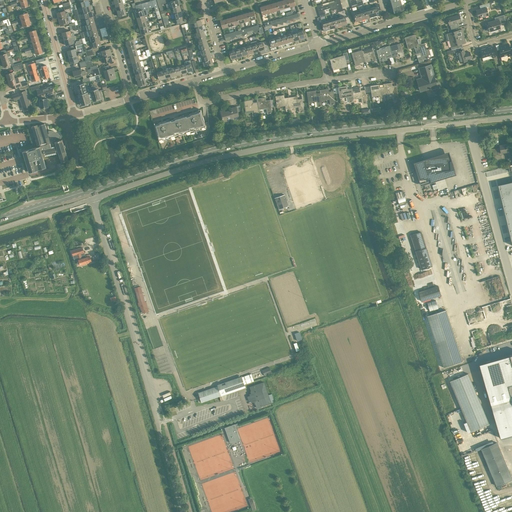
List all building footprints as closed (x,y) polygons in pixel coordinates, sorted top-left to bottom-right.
[(82,8),(90,6),(88,0),(87,0),(80,2),(81,6),(80,6),(81,8),(82,8)] [(155,0),(135,6),(136,9),(137,11),(137,12),(143,10),(154,7),(155,11),(155,12),(156,12),(159,11),(155,0)] [(169,3),(167,3),(169,9),(172,8),(180,6),(179,5),(181,4),(180,1),(178,2),(177,0),(176,0),(174,1),(171,2),(170,2),(169,3)] [(277,3),(279,10),(280,12),(285,11),(285,8),(282,1),(277,3)] [(486,8),(490,7),(489,3),(479,6),(480,9),(476,10),(479,18),(488,15),(486,8)] [(373,16),(379,15),(382,14),(379,4),(376,5),(377,7),(371,9),(373,16)] [(402,5),(392,7),(394,13),(405,10),(403,4),(402,5)] [(84,14),(91,11),(90,6),(82,8),(84,14)] [(124,9),(117,11),(119,17),(126,15),(124,9)] [(143,10),(137,12),(135,12),(137,18),(144,16),(143,10)] [(57,13),(59,19),(66,17),(69,16),(68,13),(66,13),(66,11),(65,11),(64,11),(57,13)] [(91,11),(84,14),(85,19),(93,17),(91,11)] [(362,20),(360,12),(354,14),(356,21),(362,20)] [(22,21),(29,19),(28,13),(20,15),(22,21)] [(451,30),(458,27),(457,23),(461,22),(459,15),(447,18),(449,26),(450,25),(451,30)] [(499,24),(506,22),(504,15),(494,18),(495,21),(488,23),(489,27),(488,27),(489,32),(500,29),(499,24)] [(339,18),(341,26),(347,24),(345,16),(339,18)] [(66,17),(59,19),(60,25),(69,23),(68,21),(67,21),(66,17)] [(226,20),(228,27),(232,26),(232,27),(234,27),(231,18),(226,20)] [(333,20),(335,27),(341,26),(339,18),(333,20)] [(29,19),(22,21),(23,27),(31,25),(29,19)] [(194,28),(202,26),(201,20),(193,22),(194,28)] [(148,21),(146,22),(138,24),(140,29),(148,27),(147,27),(150,26),(148,21)] [(330,29),(327,21),(321,23),(321,24),(319,24),(321,31),(323,30),(324,31),(330,29)] [(89,31),(96,29),(95,23),(87,25),(89,31)] [(458,27),(451,30),(448,30),(448,33),(447,34),(449,40),(464,36),(462,29),(459,30),(458,27)] [(90,37),(98,34),(96,29),(89,31),(90,37)] [(64,39),(72,37),(74,36),(73,32),(70,33),(70,31),(63,33),(64,39)] [(418,45),(421,44),(419,38),(417,39),(415,34),(405,38),(408,49),(414,47),(415,48),(418,47),(418,45)] [(74,36),(72,37),(64,39),(66,45),(73,43),(72,41),(75,40),(74,36)] [(464,36),(449,40),(452,50),(461,47),(462,47),(462,44),(466,43),(464,36)] [(199,45),(207,42),(206,37),(198,39),(199,45)] [(251,45),(254,53),(259,51),(257,44),(256,41),(251,42),(251,45)] [(257,44),(259,51),(265,49),(263,42),(257,44)] [(393,57),(393,58),(400,56),(400,57),(404,56),(400,43),(390,46),(393,57)] [(418,47),(415,48),(416,54),(420,53),(421,56),(417,57),(419,63),(423,62),(423,59),(431,57),(429,49),(426,50),(424,43),(421,44),(418,45),(418,47)] [(511,55),(511,48),(510,49),(508,44),(499,46),(498,44),(495,45),(497,51),(499,50),(501,58),(511,55)] [(380,60),(382,60),(383,61),(387,60),(387,59),(393,57),(390,46),(390,45),(379,49),(377,50),(380,60)] [(480,50),(482,58),(491,55),(492,58),(495,57),(492,46),(480,50)] [(461,47),(452,50),(446,51),(447,55),(457,52),(460,63),(467,61),(467,60),(471,58),(470,52),(465,54),(464,50),(463,50),(462,47),(461,47)] [(365,61),(366,62),(372,60),(372,62),(376,61),(373,48),(362,51),(365,61)] [(72,57),(77,55),(76,52),(76,51),(76,49),(67,51),(69,57),(72,57)] [(100,58),(111,55),(109,49),(100,52),(101,55),(100,57),(100,58)] [(362,51),(362,50),(351,53),(355,66),(359,65),(359,63),(365,61),(362,51)] [(0,56),(2,61),(10,59),(12,58),(10,52),(0,56)] [(346,60),(349,59),(347,52),(343,53),(343,56),(330,60),(333,71),(347,66),(346,60)] [(202,62),(204,61),(212,59),(210,54),(203,56),(200,57),(202,62)] [(77,55),(72,57),(69,57),(71,63),(78,61),(79,61),(78,58),(77,59),(77,55)] [(111,55),(100,58),(101,61),(104,60),(105,63),(113,61),(111,55)] [(10,59),(2,61),(4,67),(14,64),(12,58),(10,59)] [(185,65),(187,72),(193,71),(190,60),(184,62),(185,65)] [(35,63),(28,65),(32,82),(40,80),(39,76),(42,75),(43,79),(50,77),(46,65),(41,67),(40,65),(36,66),(35,63)] [(430,88),(431,89),(437,87),(431,64),(419,68),(422,78),(417,79),(420,91),(430,88)] [(144,67),(142,67),(134,69),(136,75),(145,72),(144,67)] [(107,81),(116,78),(113,68),(104,71),(107,81)] [(168,69),(170,77),(176,75),(174,68),(168,69)] [(80,69),(73,71),(75,78),(82,76),(83,76),(86,75),(85,71),(82,71),(81,69),(80,69)] [(8,80),(14,78),(13,72),(6,74),(8,80)] [(137,81),(145,78),(147,78),(145,72),(136,75),(137,81)] [(16,84),(14,78),(8,80),(10,86),(12,86),(12,89),(20,86),(21,87),(24,86),(24,83),(20,84),(19,83),(16,84)] [(78,85),(77,85),(79,95),(87,93),(87,92),(91,91),(90,87),(85,88),(84,83),(82,84),(81,83),(78,84),(78,85)] [(385,95),(393,94),(394,99),(399,98),(397,85),(393,86),(392,83),(383,84),(383,87),(385,95)] [(385,95),(383,87),(380,88),(379,84),(370,86),(372,97),(380,96),(381,101),(386,100),(385,95)] [(40,89),(39,85),(31,88),(32,91),(36,89),(39,98),(40,98),(40,99),(44,99),(44,96),(47,96),(47,98),(56,95),(55,93),(54,93),(52,87),(46,88),(46,87),(40,89)] [(353,99),(352,89),(348,89),(347,86),(338,87),(340,98),(348,97),(349,102),(354,102),(354,99),(353,99)] [(353,99),(354,99),(362,98),(362,104),(367,103),(365,90),(361,90),(360,87),(352,89),(353,99)] [(79,95),(78,95),(81,105),(85,104),(84,104),(87,103),(87,104),(91,103),(90,101),(94,100),(94,101),(101,99),(100,96),(101,95),(100,92),(99,92),(98,89),(91,91),(87,92),(87,93),(79,95)] [(321,101),(322,101),(330,100),(331,105),(335,105),(333,91),(329,92),(329,89),(320,90),(320,93),(321,101)] [(24,111),(31,109),(26,91),(18,93),(19,94),(13,96),(14,100),(20,98),(24,111)] [(321,101),(320,93),(316,94),(316,91),(307,92),(308,103),(317,102),(318,107),(322,106),(322,101),(321,101)] [(291,111),(290,108),(289,97),(285,98),(284,95),(275,96),(277,107),(285,106),(286,112),(291,111)] [(44,99),(40,99),(40,108),(48,107),(47,98),(47,96),(44,96),(44,99)] [(298,99),(298,96),(289,97),(290,108),(299,107),(300,113),(304,112),(302,99),(298,99)] [(257,102),(258,110),(267,109),(267,114),(272,113),(270,100),(266,100),(266,97),(257,99),(257,102)] [(179,108),(196,103),(195,98),(177,103),(179,108)] [(253,99),(244,101),(245,112),(254,111),(255,116),(259,115),(258,110),(257,102),(253,102),(253,99)] [(227,119),(239,116),(237,107),(231,108),(232,110),(225,112),(225,110),(220,111),(224,122),(227,121),(227,119)] [(155,125),(156,130),(157,135),(159,142),(206,129),(204,121),(203,116),(203,117),(201,112),(197,113),(197,112),(194,113),(194,114),(193,114),(192,113),(189,114),(189,115),(182,117),(182,116),(178,117),(179,118),(177,118),(174,118),(174,119),(170,120),(166,121),(163,122),(162,123),(161,122),(158,123),(158,124),(155,125)] [(60,135),(58,133),(57,135),(54,133),(54,132),(51,131),(48,131),(49,134),(48,134),(44,123),(37,126),(37,125),(32,126),(34,133),(32,133),(33,137),(35,136),(38,147),(33,148),(30,149),(23,151),(23,152),(29,172),(37,170),(39,169),(39,170),(46,167),(43,157),(59,153),(61,162),(68,160),(65,148),(66,148),(65,145),(64,145),(62,139),(59,140),(59,139),(61,138),(60,135)] [(506,144),(499,145),(500,148),(497,148),(498,155),(502,155),(502,153),(507,152),(506,144)] [(451,159),(451,157),(424,160),(424,159),(418,161),(418,162),(414,163),(416,170),(418,177),(419,184),(428,183),(438,180),(455,174),(453,166),(451,159)] [(511,180),(497,184),(511,244),(511,180)] [(407,203),(403,191),(396,193),(399,205),(407,203)] [(284,195),(275,198),(279,209),(288,206),(284,195)] [(433,265),(422,231),(410,235),(421,269),(433,265)] [(84,253),(83,247),(75,250),(77,255),(80,265),(92,261),(90,256),(82,259),(81,254),(84,253)] [(457,294),(466,291),(463,282),(460,283),(461,286),(456,288),(457,294)] [(441,296),(438,286),(418,292),(421,302),(441,296)] [(142,313),(149,311),(146,302),(145,302),(140,287),(134,289),(139,303),(138,303),(139,307),(140,306),(141,310),(142,313)] [(435,300),(427,303),(429,311),(438,308),(435,300)] [(463,362),(446,310),(427,316),(444,368),(463,362)] [(511,354),(479,364),(491,406),(511,400),(508,386),(511,384),(511,354)] [(272,373),(269,367),(262,370),(265,376),(272,373)] [(281,382),(277,384),(281,395),(285,394),(286,396),(292,394),(290,389),(295,388),(290,374),(280,377),(281,382)] [(489,424),(468,374),(450,381),(470,432),(489,424)] [(218,386),(198,393),(201,402),(214,398),(217,397),(219,396),(237,390),(245,387),(244,384),(242,376),(218,385),(218,386)] [(249,395),(250,396),(247,397),(249,402),(251,401),(252,403),(254,403),(254,405),(255,404),(256,409),(270,404),(268,396),(264,383),(250,388),(251,392),(250,392),(251,394),(249,395)] [(511,400),(491,406),(500,438),(511,434),(511,400)] [(239,440),(235,429),(235,427),(237,426),(237,424),(224,428),(226,433),(229,443),(232,443),(234,443),(236,442),(237,441),(239,440)] [(496,486),(511,479),(497,442),(480,449),(496,486)]
